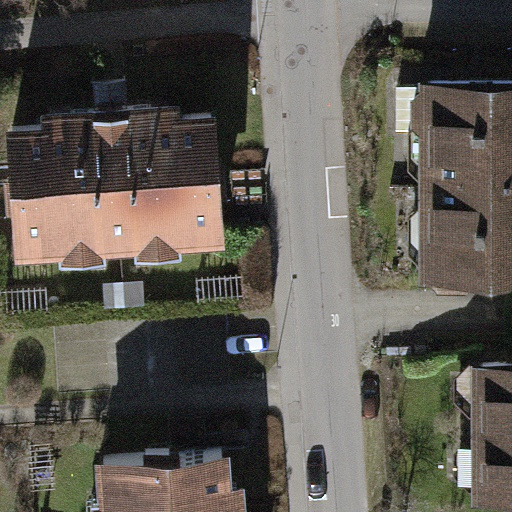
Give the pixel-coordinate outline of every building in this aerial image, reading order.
[(403,84),(398,89),(398,126),(429,126),(429,262),(433,262),(433,268),(439,274),(465,275),(472,268),(472,262),(511,262),(511,80),(429,80),(429,84),(403,84)] [(48,123),(13,126),(16,167),(8,168),(11,202),(18,202),(21,244),(61,241),(60,232),(103,229),(104,238),(137,236),(136,227),(178,224),(179,233),(220,230),(217,188),(224,187),(222,153),(214,154),(211,112),(176,114),(177,123),(152,124),(150,103),(71,109),(72,130),(49,131),(48,123)] [(511,362),(482,363),(483,423),(511,423),(511,362)] [(511,423),(483,423),(483,484),(511,483),(511,423)] [(239,511),(239,503),(217,504),(215,480),(224,479),(222,446),(179,449),(179,442),(146,444),(147,451),(105,454),(107,494),(117,493),(117,511),(239,511)]
